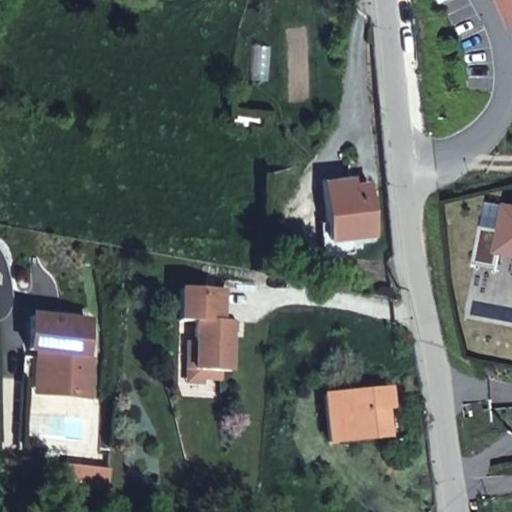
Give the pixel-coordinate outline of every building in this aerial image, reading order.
[(323,180),(327,223),(329,238),(322,238),(325,254),(353,251),(351,235),(373,233),(368,183),(352,185),(351,177),(323,180)] [(511,205),(507,231),(484,226),(476,264),(500,269),(504,252),(511,253),(511,205)] [(329,238),(327,223),(321,223),(322,238),(329,238)] [(219,320),(220,288),(176,286),(175,318),(191,319),(190,340),(182,340),(180,367),(198,368),(198,375),(217,377),(217,368),(227,370),(228,348),(220,348),(221,320),(219,320)] [(29,351),(38,351),(46,352),(44,381),(55,395),(92,397),(92,361),(87,361),(91,322),(32,318),(29,351)] [(229,320),(221,320),(220,348),(228,348),(229,320)] [(46,352),(38,351),(35,394),(55,395),(44,381),(46,352)] [(198,375),(198,368),(180,367),(180,380),(198,380),(198,375)] [(389,389),(322,396),(327,443),(387,437),(384,410),(391,409),(389,389)] [(73,482),(81,484),(84,466),(68,463),(73,482)] [(111,470),(84,466),(81,484),(108,488),(111,470)]
